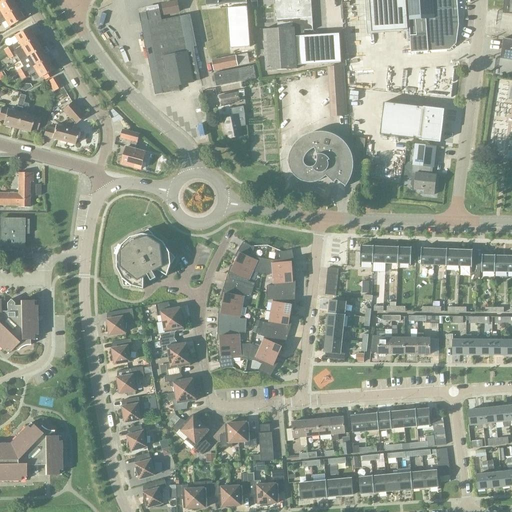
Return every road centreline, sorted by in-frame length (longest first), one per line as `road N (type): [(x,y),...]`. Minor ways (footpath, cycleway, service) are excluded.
road 1 (unclassified): [(127,511),(113,477),(83,280)]
road 2 (unclassified): [(456,221),(481,0)]
road 3 (tertiary): [(192,173),(183,143),(120,85),(65,5)]
road 4 (residential): [(27,0),(105,123),(107,144),(93,171)]
road 5 (residential): [(300,401),(213,401),(200,297)]
road 6 (residential): [(300,401),(320,217)]
road 7 (residential): [(300,401),(453,391)]
road 8 (tertiary): [(456,221),(320,217)]
road 9 (residential): [(467,511),(453,391)]
